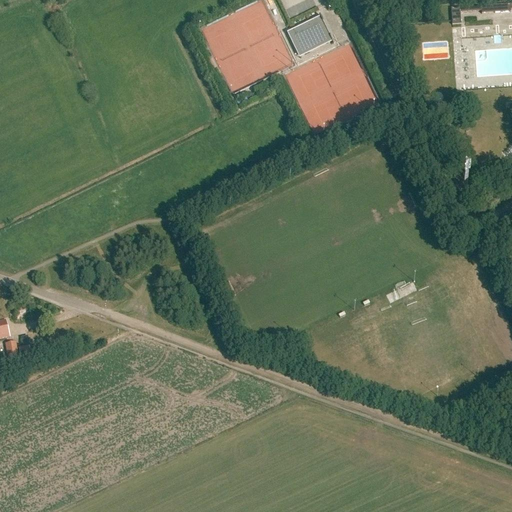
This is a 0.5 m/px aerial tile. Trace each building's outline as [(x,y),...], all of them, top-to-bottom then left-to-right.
[(511,4),(451,9),(452,26),(461,25),(460,13),(481,12),(481,15),(510,13),(510,10),(511,9),(511,4)] [(334,45),(320,16),(319,17),(320,19),(292,32),(301,50),(328,36),(333,45),(334,45)] [(270,93),(268,89),(265,90),(262,91),(260,92),(257,94),(259,98),(267,94),(270,93)] [(489,199),(496,196),(494,191),(487,194),(489,199)] [(5,345),(8,362),(19,360),(16,343),(5,345)]
